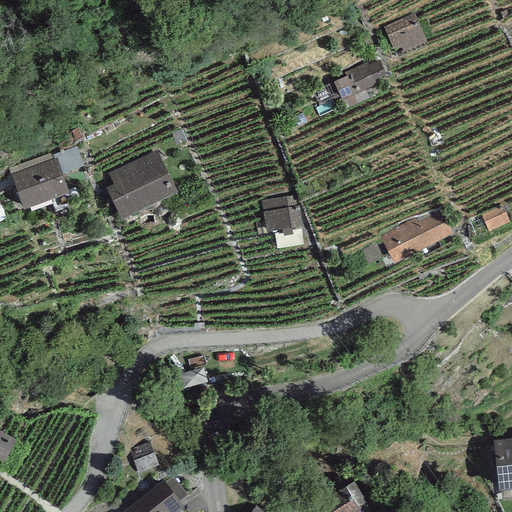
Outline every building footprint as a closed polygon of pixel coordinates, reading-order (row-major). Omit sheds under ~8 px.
[(413,15),(382,28),(392,50),(401,46),(403,51),(425,42),(413,15)] [(349,75),(334,82),(342,100),(376,84),(375,80),(386,75),(379,60),(368,65),(367,62),(348,71),(349,75)] [(52,153),(7,170),(22,211),(68,194),(61,174),(83,166),(76,146),(52,155),(52,153)] [(101,177),(122,220),(177,193),(156,150),(101,177)] [(290,196),(262,199),(265,230),(299,227),(297,207),(291,208),(290,196)] [(501,204),(480,214),(489,231),(509,221),(501,204)] [(415,218),(380,236),(395,263),(451,233),(439,211),(417,222),(415,218)] [(15,441),(0,432),(0,462),(3,464),(15,441)] [(511,438),(493,440),(498,491),(511,489),(511,438)] [(150,444),(130,451),(138,472),(158,465),(150,444)] [(176,511),(184,505),(180,500),(187,494),(173,476),(165,483),(163,480),(124,511),(176,511)] [(308,511),(360,511),(357,506),(366,501),(353,481),(308,511)]
